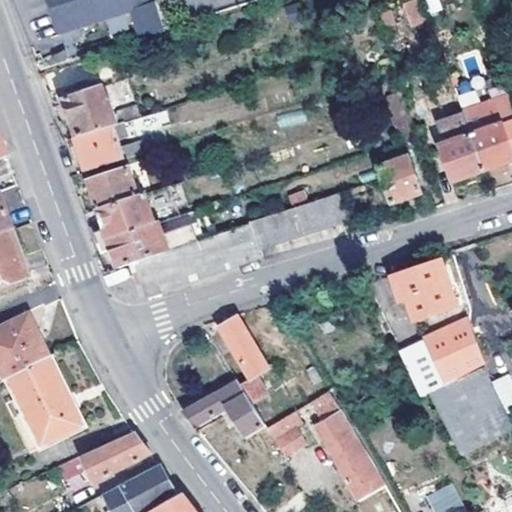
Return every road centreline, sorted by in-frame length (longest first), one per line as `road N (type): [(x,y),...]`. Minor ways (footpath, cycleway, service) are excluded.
road 1 (residential): [(511,207),(188,304),(113,342)]
road 2 (secondary): [(0,43),(80,273),(113,342)]
road 3 (secondary): [(113,342),(158,422),(229,511)]
